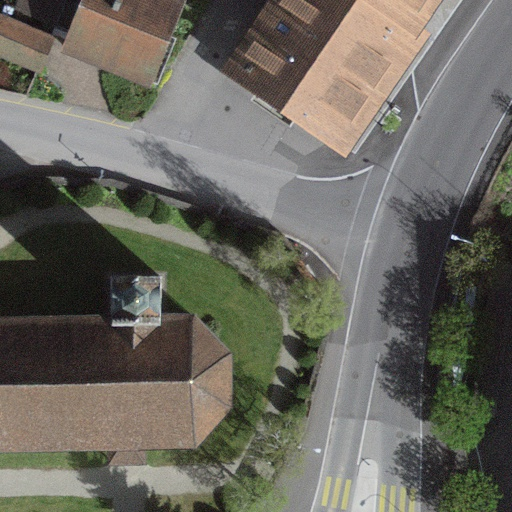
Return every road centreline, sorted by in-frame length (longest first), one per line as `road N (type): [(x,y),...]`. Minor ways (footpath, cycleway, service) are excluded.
road 1 (residential): [(408,236),(0,121)]
road 2 (secondary): [(408,236),(362,511)]
road 3 (secondary): [(511,34),(453,130),(408,236)]
